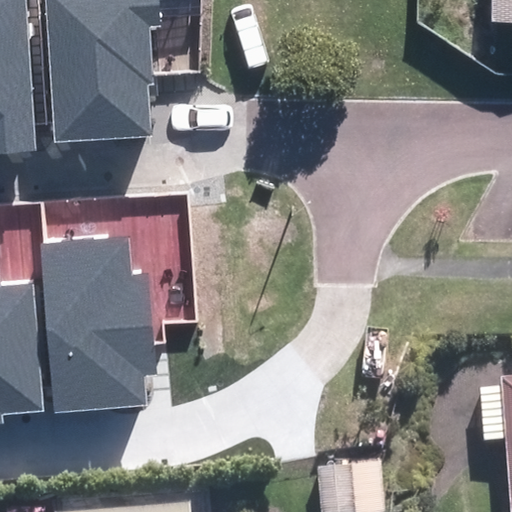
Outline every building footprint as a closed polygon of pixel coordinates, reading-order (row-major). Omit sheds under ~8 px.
[(0,0),(0,153),(38,150),(24,0),(0,0)] [(158,0),(45,0),(54,143),(154,135),(149,28),(159,27),(158,0)] [(511,0),(487,0),(488,0),(488,24),(511,24),(511,0)] [(129,238),(41,244),(54,413),(146,406),(142,377),(155,375),(146,275),(131,276),(129,238)] [(0,272),(0,425),(5,425),(3,413),(42,409),(35,283),(1,287),(0,272)] [(511,511),(511,379),(496,381),(497,392),(476,394),(479,447),(500,446),(504,511),(511,511)] [(379,511),(379,462),(315,464),(315,511),(379,511)]
